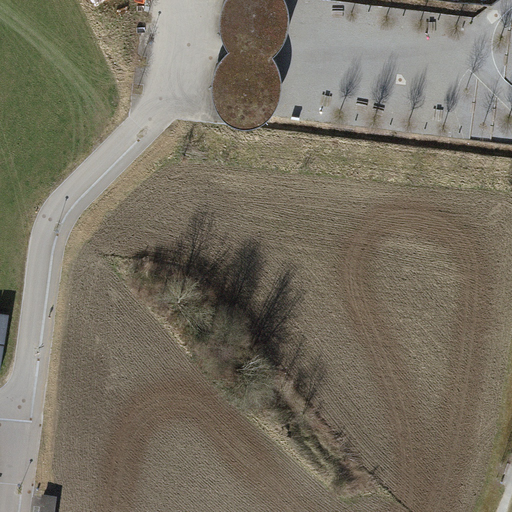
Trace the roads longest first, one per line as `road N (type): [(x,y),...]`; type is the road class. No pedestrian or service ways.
road 1 (residential): [(162,0),(150,118),(45,226),(19,408)]
road 2 (track): [(508,0),(484,21),(478,43),(488,72),(511,97)]
